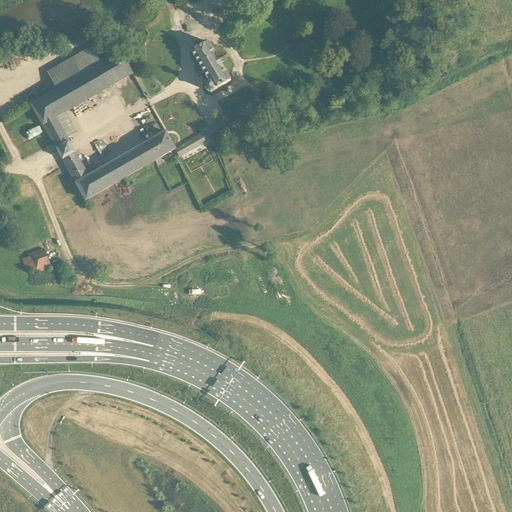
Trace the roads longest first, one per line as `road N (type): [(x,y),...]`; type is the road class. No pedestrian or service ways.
road 1 (trunk): [(20,398),(79,385),(169,411),(233,457),(274,511)]
road 2 (track): [(0,169),(32,169),(184,85),(186,47),(200,35)]
road 3 (trunk): [(322,511),(287,450),(255,416),(194,375),(149,359)]
road 4 (trunk): [(149,359),(94,331),(0,327)]
road 5 (trunk): [(149,359),(91,348),(0,347)]
road 6 (trunk): [(149,359),(0,364)]
road 7 (motorway): [(62,511),(11,443),(7,425),(20,398)]
